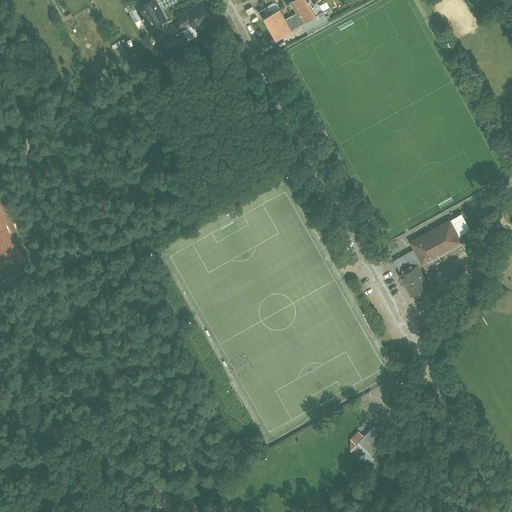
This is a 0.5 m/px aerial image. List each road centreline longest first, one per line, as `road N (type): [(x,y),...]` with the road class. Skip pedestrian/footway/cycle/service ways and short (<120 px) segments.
road 1 (unclassified): [(427,364),(223,0)]
road 2 (residential): [(511,174),(427,364)]
road 3 (unclassified): [(505,511),(427,364)]
